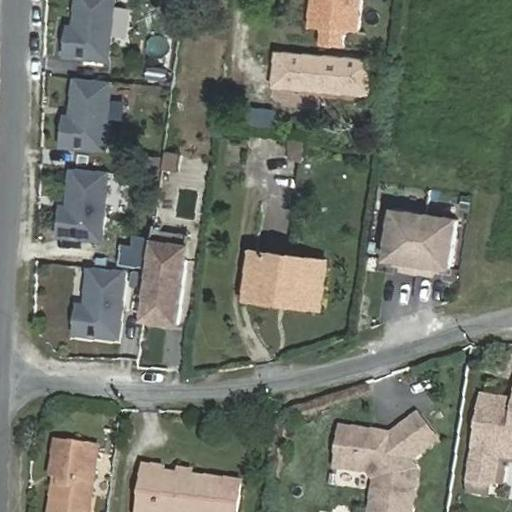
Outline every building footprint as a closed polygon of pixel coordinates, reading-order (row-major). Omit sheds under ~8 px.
[(65,56),(110,60),(115,0),(77,0),(75,26),(67,25),(65,56)] [(312,0),(310,27),(322,28),(321,44),(345,46),(347,30),(361,31),(363,0),(312,0)] [(378,60),(278,51),(275,89),(374,98),(378,60)] [(113,81),(76,77),(72,116),(64,115),(61,146),(107,150),(113,81)] [(162,157),(147,155),(145,172),(160,173),(162,157)] [(110,171),(73,168),(69,206),(61,206),(58,236),(103,240),(110,171)] [(465,218),(395,207),(387,260),(457,271),(465,218)] [(193,233),(156,228),(153,253),(189,258),(193,233)] [(254,251),(248,298),(313,308),(319,259),(254,251)] [(189,258),(153,253),(145,317),(181,322),(189,258)] [(128,270),(91,267),(88,305),(80,304),(77,334),(122,338),(128,270)] [(511,397),(484,394),(471,488),(488,490),(490,479),(495,480),(499,452),(511,453),(511,397)] [(344,418),(339,457),(360,459),(372,461),(377,471),(373,505),(413,509),(418,459),(411,449),(439,430),(421,405),(394,424),(393,423),(344,418)] [(53,477),(63,478),(62,485),(58,484),(54,511),(91,511),(100,445),(58,439),(53,477)] [(239,511),(243,482),(165,472),(165,468),(147,465),(141,511),(239,511)]
